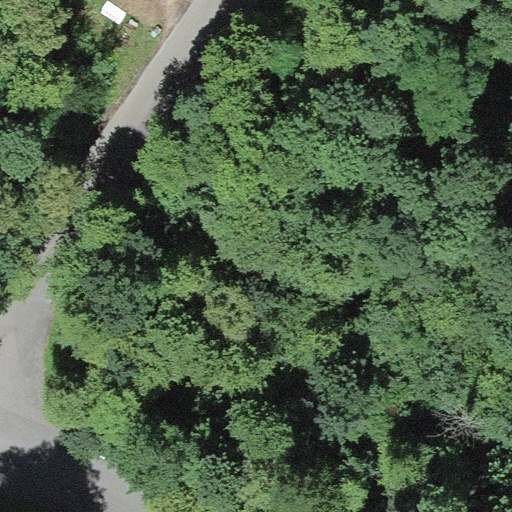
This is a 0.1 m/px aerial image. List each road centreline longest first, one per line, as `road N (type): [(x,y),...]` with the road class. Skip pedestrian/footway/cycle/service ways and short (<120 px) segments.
road 1 (unclassified): [(0,322),(216,0)]
road 2 (unclassified): [(116,511),(89,491),(0,472)]
